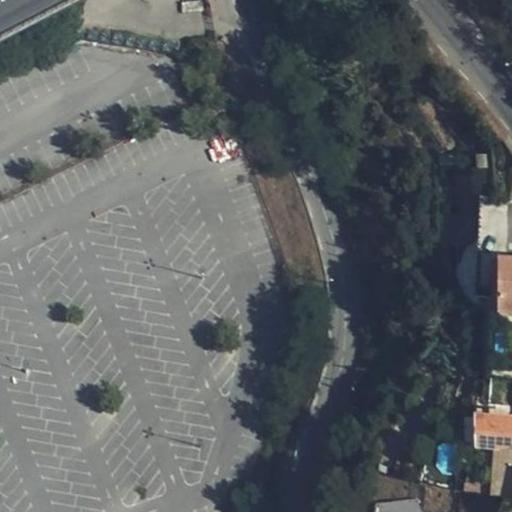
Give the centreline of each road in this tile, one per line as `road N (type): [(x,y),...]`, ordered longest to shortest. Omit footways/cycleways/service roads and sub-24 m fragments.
road 1 (tertiary): [(289,511),(337,354),(339,288),(326,223),(241,0)]
road 2 (secondary): [(424,0),(511,108)]
